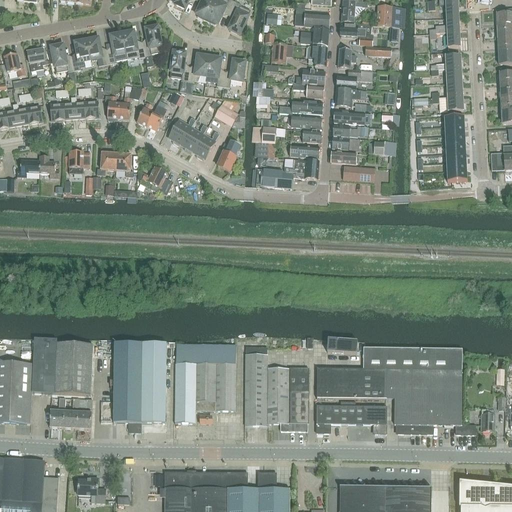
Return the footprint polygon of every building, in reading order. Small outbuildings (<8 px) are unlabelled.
[(192,0),(196,2),(197,0),(172,0),(172,1),(173,3),(175,4),(174,6),(185,11),(190,0),(192,0)] [(204,22),(206,23),(216,3),(210,0),(209,0),(197,0),(196,2),(202,4),(196,16),(198,17),(198,19),(204,22)] [(223,15),(229,17),(235,4),(230,1),(229,2),(223,0),(217,0),(216,3),(206,23),(209,25),(215,27),(216,25),(218,26),(223,15)] [(343,3),(342,24),(354,25),(355,16),(356,16),(362,11),(362,10),(367,10),(368,5),(343,3)] [(235,4),(229,17),(234,20),(229,31),(240,37),(249,18),(248,18),(251,13),(240,8),(241,6),(235,4)] [(446,7),(447,21),(459,20),(458,6),(446,7)] [(403,30),(404,10),(377,9),(376,28),(403,30)] [(511,10),(503,11),(503,15),(497,15),(497,28),(511,27),(511,10)] [(295,28),(312,29),(329,31),(330,18),(306,16),(305,17),(296,16),(295,28)] [(436,28),(436,31),(430,32),(430,36),(437,36),(448,35),(460,35),(459,20),(447,21),(447,28),(436,28)] [(358,28),(341,27),(341,39),(357,40),(357,38),(361,38),(360,47),(373,48),(373,37),(371,37),(371,28),(358,27),(358,28)] [(511,27),(497,28),(498,41),(511,40),(511,27)] [(148,44),(142,45),(145,59),(148,59),(151,58),(151,56),(162,54),(161,49),(162,48),(158,29),(146,31),(148,44)] [(301,45),(328,47),(329,31),(315,30),(314,35),(302,34),(301,45)] [(125,33),(122,33),(127,61),(138,59),(139,60),(145,59),(142,45),(137,46),(134,33),(132,34),(132,32),(125,33)] [(113,51),(107,52),(110,66),(116,64),(116,63),(127,61),(122,33),(119,34),(112,36),(113,37),(111,38),(113,51)] [(460,35),(448,35),(448,50),(460,49),(460,35)] [(264,45),(274,45),(275,37),(265,36),(264,45)] [(87,40),(91,63),(97,62),(99,68),(110,66),(107,52),(101,53),(99,40),(97,41),(96,39),(89,40),(87,40)] [(91,63),(87,40),(84,41),(77,43),(77,44),(75,45),(78,57),(72,59),(74,74),(81,72),(81,71),(84,70),(84,64),(91,63)] [(511,40),(498,41),(499,54),(511,53),(511,40)] [(273,46),(272,64),(286,65),(287,47),(273,46)] [(74,74),(72,59),(66,60),(63,47),(51,49),(55,69),(57,75),(68,73),(68,75),(74,74)] [(314,68),(326,69),(327,50),(309,49),(309,54),(308,61),(315,62),(314,68)] [(365,57),(391,59),(392,51),(366,49),(365,57)] [(43,51),(28,54),(30,66),(32,77),(37,76),(36,73),(43,72),(42,68),(46,67),(45,65),(49,64),(48,57),(44,58),(43,51)] [(339,52),(338,71),(350,71),(351,65),(356,65),(356,58),(351,57),(351,53),(339,52)] [(511,53),(499,54),(499,67),(511,66),(511,53)] [(181,83),(188,84),(190,69),(184,68),(186,56),(174,54),(171,74),(170,80),(182,81),(181,83)] [(18,56),(5,59),(8,75),(17,73),(19,79),(26,78),(23,66),(20,67),(18,56)] [(202,78),(207,79),(210,57),(207,56),(200,56),(200,58),(198,57),(196,70),(190,69),(188,84),(194,85),(194,83),(198,84),(202,78)] [(210,57),(207,79),(206,84),(217,85),(217,88),(223,89),(226,75),(220,74),(221,61),(219,61),(220,59),(213,57),(210,57)] [(431,73),(438,72),(438,73),(446,72),(461,71),(461,57),(446,58),(446,67),(431,68),(431,73)] [(226,75),(223,89),(230,90),(231,83),(243,84),(246,64),(243,64),(244,62),(242,60),(238,60),(236,61),(236,63),(233,63),(232,75),(226,75)] [(446,72),(447,86),(462,85),(461,71),(446,72)] [(297,79),(296,86),(324,88),(326,74),(304,72),(303,80),(297,79)] [(337,89),(356,91),(357,83),(372,84),(373,74),(361,73),(349,72),(349,80),(337,79),(337,89)] [(511,73),(500,75),(500,88),(511,86),(511,73)] [(31,88),(30,81),(19,83),(21,90),(31,88)] [(462,85),(447,86),(448,100),(463,99),(462,85)] [(324,88),(296,86),(293,86),(293,92),(307,93),(307,99),(324,101),(324,88)] [(511,86),(500,88),(501,100),(511,99),(511,86)] [(140,100),(142,91),(133,89),(132,94),(125,93),(125,100),(126,100),(131,100),(134,101),(139,102),(140,100)] [(273,99),(274,92),(263,91),(263,99),(270,99),(273,99)] [(361,93),(337,91),(335,108),(352,109),(352,101),(360,102),(361,93)] [(171,104),(176,107),(181,97),(176,95),(171,104)] [(106,98),(105,104),(109,104),(107,120),(109,120),(108,122),(109,123),(114,124),(115,123),(115,121),(118,121),(120,105),(116,105),(116,99),(110,98),(106,98)] [(270,99),(259,98),(259,105),(270,106),(270,99)] [(440,100),(433,100),(433,106),(440,105),(440,114),(464,113),(463,99),(448,100),(440,100)] [(511,99),(501,100),(502,113),(511,112),(511,99)] [(72,105),(63,106),(65,122),(75,121),(74,100),(72,100),(72,105)] [(76,100),(74,100),(75,121),(86,120),(85,104),(77,105),(76,100)] [(120,105),(118,121),(129,123),(131,107),(131,100),(126,100),(125,100),(124,106),(120,105)] [(218,113),(222,107),(222,106),(215,103),(212,109),(218,113)] [(293,114),(307,115),(308,104),(293,103),(293,110),(280,108),(279,115),(292,116),(293,114)] [(85,104),(86,120),(86,121),(100,120),(98,104),(85,104)] [(308,104),(307,115),(322,117),(323,106),(308,104)] [(137,125),(147,129),(154,115),(150,113),(153,108),(147,105),(144,110),(137,125)] [(65,122),(63,106),(50,107),(51,123),(65,122)] [(356,106),(355,115),(365,116),(366,116),(366,107),(356,106)] [(14,112),(6,114),(8,129),(19,128),(16,107),(14,107),(14,112)] [(18,107),(16,107),(19,128),(30,126),(27,110),(19,112),(18,107)] [(234,114),(222,107),(218,113),(214,119),(226,126),(234,114)] [(27,110),(30,126),(43,124),(40,108),(27,110)] [(158,108),(154,115),(147,129),(157,134),(164,120),(167,112),(158,108)] [(511,112),(502,113),(502,126),(511,125),(511,112)] [(241,113),(233,129),(244,130),(244,113),(241,113)] [(8,129),(6,114),(0,114),(0,131),(9,130),(8,129)] [(365,116),(355,115),(335,114),(334,125),(364,127),(365,116)] [(393,116),(382,115),(382,123),(392,124),(393,116)] [(464,117),(444,118),(445,128),(464,127),(464,117)] [(290,120),(288,122),(287,126),(289,128),(291,128),(291,129),(306,130),(307,119),(292,118),(292,120),(290,120)] [(307,119),(306,130),(321,132),(322,120),(307,119)] [(181,147),(192,130),(196,123),(192,120),(189,125),(188,128),(179,122),(169,140),(174,143),(173,144),(172,145),(180,149),(180,148),(181,147)] [(192,154),(193,154),(203,137),(208,130),(203,127),(200,132),(201,132),(200,135),(192,130),(181,147),(186,150),(185,151),(184,152),(192,156),(192,155),(192,154)] [(334,127),(333,138),(349,139),(349,141),(357,142),(357,139),(367,140),(368,138),(369,136),(370,132),(368,130),(368,129),(358,128),(357,131),(350,131),(350,128),(334,127)] [(464,127),(445,128),(445,137),(465,136),(464,127)] [(277,131),(263,129),(262,145),(270,146),(276,146),(277,131)] [(321,134),(294,132),(293,138),(303,138),(303,144),(321,145),(321,134)] [(203,137),(193,154),(198,157),(197,159),(196,158),(196,159),(204,163),(203,163),(204,161),(205,162),(216,144),(215,144),(220,137),(215,134),(212,139),(213,139),(212,142),(203,137)] [(465,136),(445,137),(446,146),(465,145),(465,136)] [(360,142),(357,142),(349,141),(333,140),(332,151),(348,152),(359,153),(360,142)] [(225,154),(218,169),(230,174),(237,160),(235,159),(240,148),(231,144),(226,155),(225,154)] [(270,146),(262,145),(258,145),(257,159),(269,160),(270,146)] [(384,146),(375,145),(374,157),(384,157),(384,146)] [(465,145),(446,146),(446,155),(466,154),(465,145)] [(504,155),(497,156),(497,168),(504,167),(505,173),(511,172),(511,147),(506,148),(504,151),(504,155)] [(290,159),(298,159),(319,161),(320,150),(291,148),(290,159)] [(84,154),(70,154),(69,176),(83,176),(83,170),(90,170),(90,155),(84,155),(84,154)] [(356,156),(348,155),(332,154),(331,165),(355,166),(356,156)] [(466,154),(446,155),(447,164),(466,163),(466,154)] [(106,172),(116,173),(117,156),(102,155),(101,172),(98,172),(97,178),(105,178),(106,172)] [(117,156),(116,173),(126,173),(125,179),(133,180),(134,174),(131,174),(132,157),(117,156)] [(41,164),(40,176),(50,176),(50,180),(59,181),(59,173),(56,173),(56,164),(49,164),(49,159),(40,159),(40,164),(41,164)] [(261,188),(291,190),(293,176),(297,177),(303,180),(318,181),(319,164),(293,162),(293,170),(285,170),(284,174),(262,172),(261,188)] [(18,171),(17,179),(26,179),(26,175),(40,176),(41,164),(40,164),(21,163),(21,171),(18,171)] [(466,163),(447,164),(447,173),(467,172),(466,163)] [(345,169),(344,175),(360,177),(361,170),(345,169)] [(387,170),(377,169),(377,180),(387,180),(387,170)] [(167,176),(155,170),(150,179),(145,176),(142,181),(148,184),(152,186),(151,190),(151,192),(157,194),(159,194),(167,198),(173,185),(165,181),(167,176)] [(361,170),(360,177),(360,184),(374,185),(375,171),(361,170)] [(467,172),(447,173),(448,183),(467,182),(467,172)] [(360,177),(344,175),(344,182),(360,184),(360,177)] [(57,365),(58,345),(58,341),(35,340),(33,394),(56,395),(57,365)] [(327,354),(357,356),(358,343),(328,341),(327,354)] [(94,346),(58,345),(57,365),(56,395),(92,397),(94,346)] [(115,345),(114,425),(129,425),(129,414),(142,414),(142,425),(166,426),(167,346),(143,345),(115,345)] [(176,425),(196,426),(196,413),(236,413),(237,348),(177,347),(176,425)] [(398,436),(433,437),(433,427),(456,428),(456,437),(474,437),(474,427),(462,427),(463,351),(363,350),(363,371),(317,371),(317,370),(317,401),(317,400),(395,401),(395,427),(398,427),(398,436)] [(268,357),(246,357),(245,428),(267,428),(267,426),(281,426),(281,433),(308,434),(308,426),(309,426),(310,371),(268,371),(268,357)] [(0,364),(0,424),(31,425),(33,366),(0,364)] [(50,430),(64,430),(65,413),(66,401),(60,401),(59,413),(51,413),(50,430)] [(329,426),(348,426),(348,404),(341,404),(341,408),(317,408),(317,407),(317,435),(329,436),(329,426)] [(348,404),(348,426),(375,427),(375,436),(387,436),(387,409),(356,409),(356,404),(348,404)] [(65,414),(64,430),(78,431),(78,415),(65,414)] [(129,425),(129,435),(142,435),(142,425),(142,414),(129,414),(129,425)] [(78,415),(78,431),(91,432),(92,415),(78,415)] [(482,434),(495,434),(495,417),(482,416),(482,434)] [(0,511),(56,511),(59,481),(44,480),(45,464),(0,460),(0,511)] [(289,511),(290,491),(276,491),(276,476),(258,475),(258,491),(248,491),(248,475),(165,475),(165,491),(166,491),(165,511),(289,511)] [(92,505),(106,505),(106,491),(98,491),(99,480),(92,480),(92,483),(79,482),(78,497),(92,498),(92,505)] [(340,489),(340,511),(431,511),(432,490),(340,489)] [(511,511),(511,490),(499,491),(499,492),(489,492),(488,492),(488,491),(488,490),(487,490),(486,490),(485,490),(484,490),(484,491),(483,491),(483,492),(462,492),(462,499),(460,499),(460,501),(460,509),(461,509),(460,511),(511,511)]
